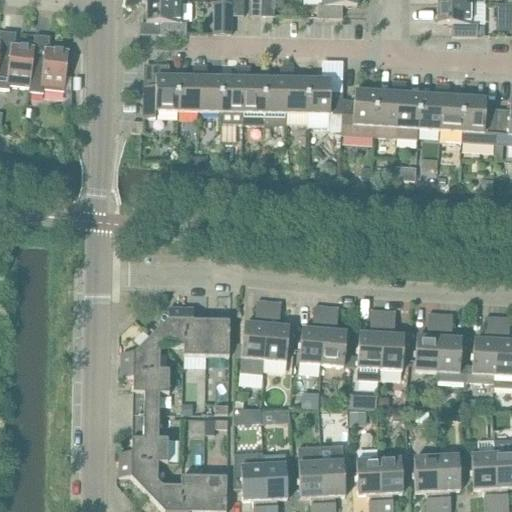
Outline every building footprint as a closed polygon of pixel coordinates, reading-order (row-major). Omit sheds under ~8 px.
[(231,0),(231,5),(231,19),(243,19),(243,0),(231,0)] [(249,0),(249,19),(261,19),(261,10),(261,0),(249,0)] [(261,0),(261,10),(273,10),(273,3),(276,4),(276,0),(261,0)] [(306,0),(306,8),(316,8),(316,20),(341,21),(342,9),(356,9),(356,0),(306,0)] [(146,3),(146,26),(161,26),(160,38),(185,38),(186,26),(180,26),(181,4),(146,3)] [(213,5),(213,37),(231,37),(231,19),(231,5),(213,5)] [(437,5),(437,27),(451,27),(451,39),(476,39),(477,27),(471,27),(472,5),(437,5)] [(0,34),(0,37),(0,91),(9,93),(9,89),(28,91),(28,95),(35,38),(34,38),(33,49),(14,47),(15,36),(0,34)] [(35,38),(28,95),(43,97),(43,93),(63,95),(68,53),(48,51),(49,39),(35,38)] [(143,88),(142,121),(155,121),(155,114),(177,115),(178,80),(169,80),(169,68),(155,67),(155,89),(143,88)] [(178,80),(177,115),(199,115),(199,68),(193,68),(192,80),(178,80)] [(199,68),(199,115),(220,115),(221,81),(206,80),(206,68),(199,68)] [(220,115),(220,127),(241,128),(242,116),(243,69),(236,69),(236,81),(221,81),(220,115)] [(242,116),(241,128),(263,128),(264,81),(250,81),(250,69),(243,69),(242,116)] [(264,81),(263,128),(285,128),(285,117),(286,70),(279,70),(279,82),(264,81)] [(286,70),(285,117),(307,117),(307,82),(293,82),(293,70),(286,70)] [(306,129),(306,131),(329,132),(328,137),(340,138),(341,117),(342,103),(342,92),(330,92),(330,83),(307,82),(307,117),(306,129)] [(376,95),(374,140),(395,142),(399,85),(392,84),(391,96),(376,95)] [(399,85),(395,142),(417,143),(418,132),(420,98),(405,97),(406,85),(399,85)] [(420,98),(418,132),(439,134),(442,87),(435,87),(434,99),(420,98)] [(439,134),(439,146),(460,147),(461,135),(463,100),(448,100),(449,88),(442,87),(439,134)] [(341,117),(340,138),(374,140),(376,95),(354,94),(354,103),(342,103),(341,117)] [(461,135),(460,147),(495,149),(497,112),(485,111),(485,102),(463,100),(461,135)] [(497,112),(495,149),(511,150),(511,103),(510,103),(509,113),(497,112)] [(131,136),(142,136),(142,125),(131,125),(131,136)] [(189,158),(189,170),(197,170),(197,158),(189,158)] [(197,158),(197,170),(205,170),(205,159),(197,158)] [(422,162),(421,172),(436,172),(436,162),(422,162)] [(324,165),(320,169),(320,175),(324,179),(330,179),(334,175),(334,169),(330,165),(324,165)] [(360,169),(360,182),(368,182),(368,170),(360,169)] [(405,170),(404,184),(414,185),(415,171),(405,170)] [(372,173),(372,182),(382,182),(382,173),(372,173)] [(481,183),(481,192),(492,193),(492,183),(481,183)] [(262,379),(263,363),(268,305),(256,304),(254,327),(244,327),(239,377),(262,379)] [(285,365),(287,351),(288,331),(278,330),(280,306),(268,305),(263,363),(285,365)] [(301,332),(299,353),(298,366),(320,368),(326,310),(314,309),(311,333),(301,332)] [(326,310),(320,368),(343,370),(346,336),(336,335),(338,311),(326,310)] [(168,323),(150,340),(162,352),(164,349),(183,350),(183,311),(168,311),(168,323)] [(183,350),(182,360),(205,360),(206,324),(192,323),(193,311),(183,311),(183,350)] [(378,384),(379,373),(382,314),(370,313),(369,337),(359,337),(356,383),(378,384)] [(395,315),(382,314),(379,373),(402,374),(403,339),(393,338),(395,315)] [(414,375),(436,376),(440,317),(427,316),(426,340),(416,340),(414,375)] [(459,377),(459,366),(461,342),(450,342),(452,318),(440,317),(436,376),(459,377)] [(466,373),(465,385),(493,387),(497,320),(485,319),(483,343),(473,343),(472,366),(472,373),(466,373)] [(493,387),(493,391),(511,391),(511,344),(508,345),(509,321),(497,320),(493,387)] [(206,324),(205,360),(228,361),(229,324),(206,324)] [(159,354),(162,352),(150,340),(132,357),(121,356),(120,372),(159,373),(159,354)] [(131,419),(158,419),(158,397),(168,397),(169,373),(159,373),(120,372),(120,381),(132,381),(131,419)] [(348,398),(347,411),(359,412),(360,399),(348,398)] [(388,403),(378,402),(377,412),(387,413),(388,403)] [(182,406),(181,417),(192,417),(192,406),(182,406)] [(214,408),(214,417),(227,417),(227,409),(214,408)] [(287,414),(274,415),(275,427),(288,426),(287,414)] [(348,416),(348,429),(365,429),(365,416),(348,416)] [(428,416),(415,416),(415,426),(428,425),(428,416)] [(131,419),(131,431),(131,456),(119,456),(119,465),(157,466),(167,466),(167,442),(158,442),(158,419),(131,419)] [(205,423),(204,438),(214,438),(214,432),(214,423),(205,423)] [(214,423),(214,432),(227,432),(227,423),(214,423)] [(478,458),(471,458),(471,471),(472,493),(482,493),(483,511),(495,511),(492,445),(492,443),(477,444),(478,458)] [(511,444),(492,445),(495,511),(507,511),(507,491),(511,491),(511,444)] [(344,499),(342,465),(342,449),(319,450),(320,466),(322,511),(334,511),(334,500),(344,499)] [(310,511),(322,511),(320,466),(319,450),(297,451),(299,502),(310,501),(310,511)] [(234,458),(233,493),(241,493),(242,505),(252,504),(252,511),(264,511),(262,459),(262,457),(234,458)] [(284,458),(262,459),(264,511),(276,511),(276,503),(287,502),(286,481),(285,467),(284,458)] [(435,460),(437,511),(449,511),(449,494),(459,494),(458,459),(435,460)] [(437,511),(435,460),(413,461),(415,496),(425,496),(425,511),(437,511)] [(378,463),(380,511),(392,511),(392,497),(402,497),(400,462),(378,463)] [(380,511),(378,463),(355,464),(357,499),(367,498),(368,511),(380,511)] [(157,484),(157,466),(119,465),(118,481),(130,481),(147,498),(159,486),(157,484)] [(180,489),(179,511),(202,511),(203,480),(180,480),(180,489)] [(203,480),(202,511),(225,511),(226,481),(203,480)] [(159,486),(147,498),(160,511),(179,511),(180,489),(162,489),(159,486)]
